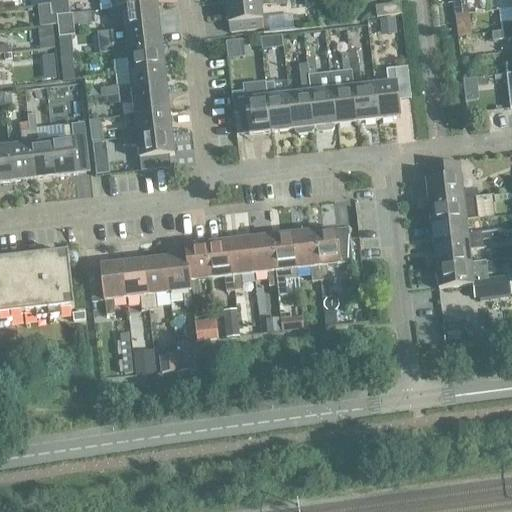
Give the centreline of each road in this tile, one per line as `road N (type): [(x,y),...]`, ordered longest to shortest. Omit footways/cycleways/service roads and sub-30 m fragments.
road 1 (residential): [(0,461),(412,402)]
road 2 (residential): [(412,402),(384,159)]
road 3 (residential): [(0,223),(188,204),(206,180)]
road 4 (residential): [(206,180),(183,0)]
road 5 (residential): [(206,180),(384,159)]
road 6 (residential): [(420,0),(438,152)]
